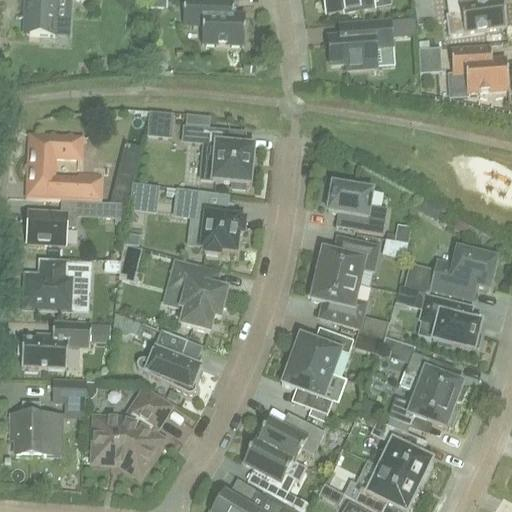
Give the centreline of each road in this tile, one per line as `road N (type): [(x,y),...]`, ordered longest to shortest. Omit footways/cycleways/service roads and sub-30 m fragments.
road 1 (residential): [(293,145),(282,235),(256,336),(213,436),(167,511)]
road 2 (residential): [(511,394),(463,511)]
